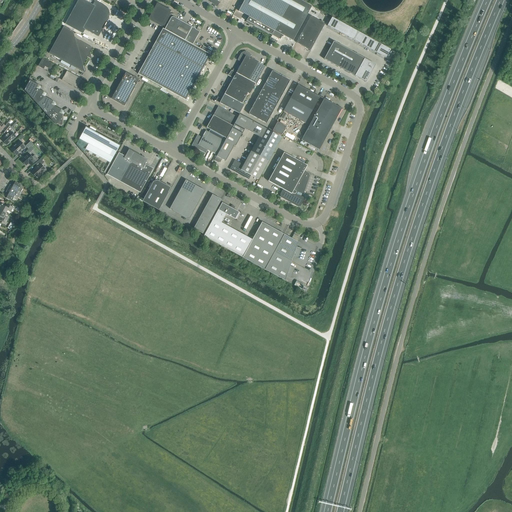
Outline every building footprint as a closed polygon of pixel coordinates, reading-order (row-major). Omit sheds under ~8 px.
[(78,0),(65,24),(83,34),(85,30),(98,37),(106,23),(107,23),(108,23),(109,21),(109,20),(108,20),(109,18),(109,17),(109,16),(109,15),(109,14),(109,13),(109,12),(109,11),(109,10),(108,10),(108,9),(107,8),(107,7),(106,7),(106,6),(105,6),(104,5),(95,0),(93,5),(84,0),(78,0)] [(312,6),(300,0),(244,0),(239,11),(252,19),(250,23),(285,42),(287,38),(293,41),(312,6)] [(163,28),(192,45),(200,32),(196,30),(195,30),(196,29),(173,17),(171,18),(171,17),(169,11),(158,5),(149,21),(163,28)] [(325,24),(310,17),(296,43),(310,51),(325,24)] [(332,17),(327,26),(386,58),(391,50),(332,17)] [(90,52),(92,48),(75,38),(73,31),(64,26),(49,53),(71,65),(75,68),(85,73),(85,72),(83,65),(87,57),(92,59),(90,52)] [(192,45),(163,28),(138,74),(186,100),(211,55),(192,45)] [(326,55),(324,59),(366,82),(376,64),(334,41),(326,55)] [(255,84),(256,84),(265,67),(250,58),(252,55),(246,52),(241,53),(237,60),(239,61),(240,65),(236,73),(255,84)] [(45,67),(51,70),(53,64),(43,58),(38,66),(44,69),(45,67)] [(62,80),(77,88),(82,79),(67,71),(62,80)] [(255,84),(236,73),(232,71),(229,75),(233,78),(230,84),(248,93),(249,94),(255,84)] [(272,71),(270,74),(269,77),(278,82),(279,79),(281,76),(272,71)] [(111,99),(124,106),(139,80),(126,72),(111,99)] [(281,76),(279,79),(278,82),(287,87),(290,80),(281,76)] [(269,77),(267,80),(265,83),(274,88),(276,85),(278,82),(269,77)] [(30,80),(24,90),(33,100),(39,90),(41,86),(30,80)] [(278,82),(276,85),(274,88),(283,93),(287,87),(278,82)] [(265,83),(264,86),(262,89),(271,94),(273,91),(274,88),(265,83)] [(230,84),(227,89),(245,99),(248,93),(230,84)] [(298,85),(290,98),(313,110),(320,97),(298,85)] [(274,88),(273,91),(271,94),(280,99),(283,93),(274,88)] [(242,104),(244,100),(245,99),(227,89),(224,94),(242,104)] [(262,89),(260,92),(259,95),(267,100),(269,97),(271,94),(262,89)] [(47,94),(39,90),(33,100),(40,107),(45,97),(47,94)] [(242,104),(224,94),(221,99),(218,97),(216,101),(239,114),(244,105),(242,104)] [(271,94),(269,97),(267,100),(276,105),(280,99),(271,94)] [(259,95),(257,98),(255,102),(264,106),(266,103),(267,100),(259,95)] [(45,97),(40,107),(48,116),(54,106),(56,103),(45,97)] [(313,110),(290,98),(283,111),(305,123),(313,110)] [(301,140),(319,150),(341,111),(340,108),(324,99),(301,140)] [(267,100),(266,103),(264,106),(273,111),(276,105),(267,100)] [(255,102),(254,105),(252,108),(261,113),(262,110),(264,106),(255,102)] [(54,106),(48,116),(55,124),(57,125),(57,124),(60,125),(61,125),(62,125),(62,124),(63,114),(64,111),(54,106)] [(264,106),(262,110),(261,113),(270,118),(273,111),(264,106)] [(218,107),(213,115),(233,126),(237,117),(218,107)] [(252,108),(250,111),(248,114),(257,119),(259,116),(261,113),(252,108)] [(261,113),(259,116),(257,119),(266,124),(270,118),(261,113)] [(259,137),(243,165),(235,160),(230,169),(249,180),(251,175),(258,179),(282,137),(239,114),(214,161),(218,163),(220,160),(221,161),(222,159),(225,161),(234,145),(235,146),(245,129),(259,137)] [(210,121),(229,132),(233,126),(213,115),(210,121)] [(206,128),(226,138),(229,132),(210,121),(206,128)] [(272,131),(281,136),(286,127),(277,122),(272,131)] [(6,135),(2,139),(7,145),(15,137),(12,133),(14,131),(9,126),(8,128),(4,133),(6,135)] [(120,146),(86,127),(79,139),(88,144),(85,149),(110,163),(120,146)] [(192,146),(206,153),(207,150),(217,155),(224,141),(206,131),(202,138),(197,135),(195,139),(196,139),(195,141),(194,141),(192,146)] [(11,149),(16,156),(25,147),(20,141),(11,149)] [(147,160),(132,151),(128,149),(125,156),(118,153),(106,174),(140,193),(153,169),(145,164),(147,160)] [(21,160),(26,166),(31,162),(32,164),(31,165),(31,166),(38,159),(35,155),(32,157),(29,153),(21,160)] [(309,176),(309,175),(309,174),(308,174),(308,173),(304,171),(307,165),(284,153),(268,181),(283,189),(280,194),(280,195),(280,196),(280,197),(281,197),(281,198),(282,198),(297,206),(298,207),(299,207),(299,206),(300,206),(301,206),(301,205),(304,199),(304,198),(303,197),(302,197),(303,196),(304,197),(305,195),(302,194),(302,193),(303,193),(304,193),(304,192),(309,177),(309,176)] [(32,172),(37,178),(41,174),(40,173),(42,172),(42,173),(46,170),(42,165),(44,163),(40,159),(35,164),(37,166),(33,169),(34,170),(32,172)] [(169,208),(189,219),(205,190),(185,179),(169,208)] [(142,201),(158,210),(168,192),(170,188),(156,180),(153,181),(142,201)] [(10,186),(8,188),(21,195),(22,193),(20,192),(19,188),(21,185),(15,182),(14,185),(10,186)] [(19,198),(21,195),(8,188),(7,191),(8,195),(6,198),(12,201),(14,198),(17,197),(19,198)] [(212,194),(193,228),(201,233),(221,199),(212,194)] [(0,203),(0,210),(6,213),(7,210),(11,212),(13,207),(7,204),(6,207),(0,203)] [(218,210),(226,214),(236,219),(240,212),(222,203),(218,210)] [(284,234),(262,222),(252,240),(221,223),(226,214),(218,210),(204,236),(243,257),(264,269),(269,261),(274,251),(279,243),(284,234)] [(293,239),(284,234),(279,243),(288,248),(293,239)] [(298,242),(293,239),(288,248),(279,243),(274,251),(292,261),(293,257),(298,258),(301,248),(296,247),(298,242)] [(274,251),(269,261),(293,274),(295,268),(290,266),(292,261),(274,251)] [(269,261),(264,269),(285,281),(286,276),(291,278),(293,274),(269,261)] [(296,281),(294,285),(301,290),(304,285),(296,281)]
